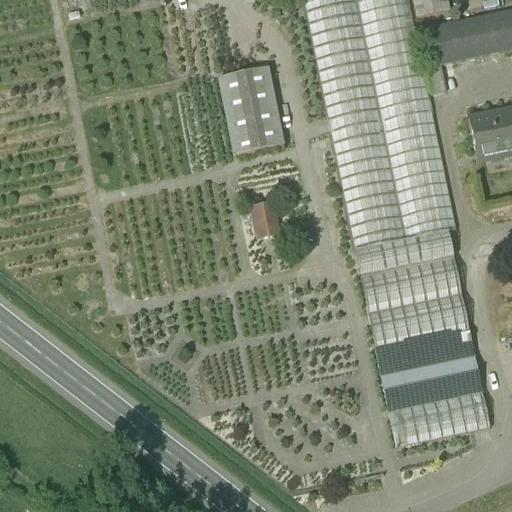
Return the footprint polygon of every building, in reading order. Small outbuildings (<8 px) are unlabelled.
[(407,0),(331,0),(302,6),(353,255),(447,236),(455,234),(407,0)] [(444,0),(411,0),(416,21),(448,15),(444,0)] [(511,13),(425,32),(433,71),(511,54),(511,13)] [(440,71),(425,74),(430,99),(445,96),(440,71)] [(265,73),(217,82),(233,160),(281,150),(265,73)] [(511,114),(467,124),(475,160),(476,166),(485,163),(511,157),(511,114)] [(270,208),(251,212),(257,243),(276,239),(270,208)] [(447,236),(353,255),(359,282),(452,262),(447,236)] [(452,262),(359,282),(374,357),(468,337),(452,262)] [(468,337),(374,357),(380,382),(381,382),(381,381),(390,379),(405,450),(489,433),(481,396),(468,337)]
